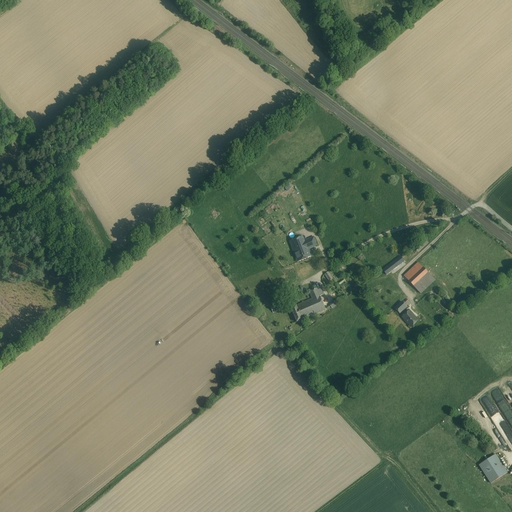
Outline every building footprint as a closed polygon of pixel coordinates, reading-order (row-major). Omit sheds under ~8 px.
[(289,242),(298,264),(313,258),(309,250),(319,247),(315,236),(305,240),(304,238),(303,236),(289,242)] [(401,257),(383,271),(387,276),(393,271),(395,274),(407,264),(401,257)] [(421,294),(435,280),(419,263),(404,277),(421,294)] [(304,320),(327,310),(321,297),(324,296),(321,288),(310,293),(312,299),(298,305),(299,308),(304,320)] [(403,302),(395,309),(400,315),(408,308),(403,302)] [(304,320),(299,308),(292,311),(298,324),(304,321),(304,320)] [(419,322),(409,311),(401,318),(411,329),(419,322)] [(491,483),(508,472),(496,453),(478,464),(491,483)]
